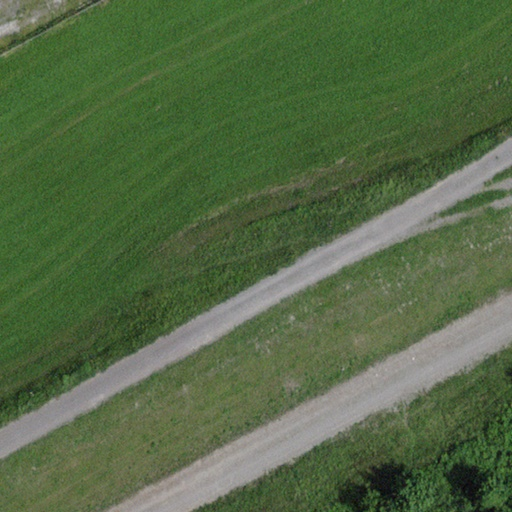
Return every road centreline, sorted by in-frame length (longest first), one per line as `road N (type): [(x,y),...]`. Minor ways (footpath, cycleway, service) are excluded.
road 1 (track): [(511,154),(0,450)]
road 2 (track): [(511,321),(170,511)]
